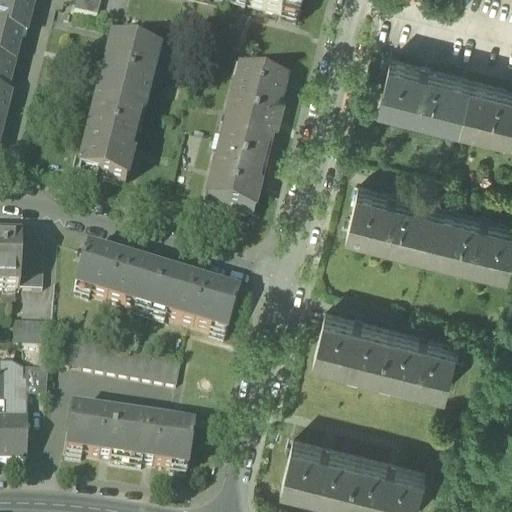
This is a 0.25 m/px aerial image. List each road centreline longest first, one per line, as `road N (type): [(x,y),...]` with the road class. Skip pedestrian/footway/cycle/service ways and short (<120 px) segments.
road 1 (residential): [(0,201),(54,211),(287,288)]
road 2 (residential): [(287,288),(354,0)]
road 3 (residential): [(229,511),(287,288)]
